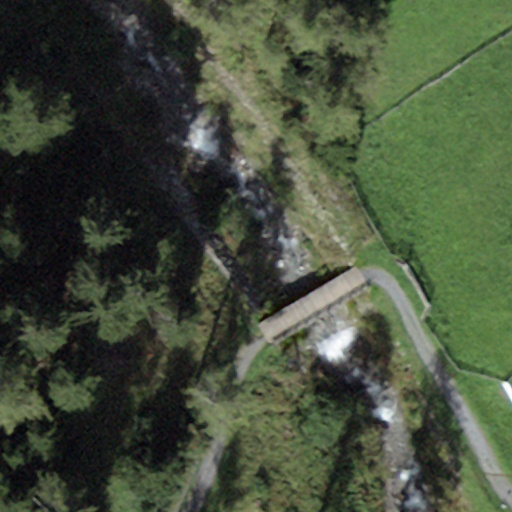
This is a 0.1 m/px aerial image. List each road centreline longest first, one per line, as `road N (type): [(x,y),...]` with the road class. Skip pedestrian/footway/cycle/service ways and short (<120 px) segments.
road 1 (track): [(7,0),(28,15),(217,282),(273,346)]
road 2 (track): [(511,492),(384,282),(258,354)]
